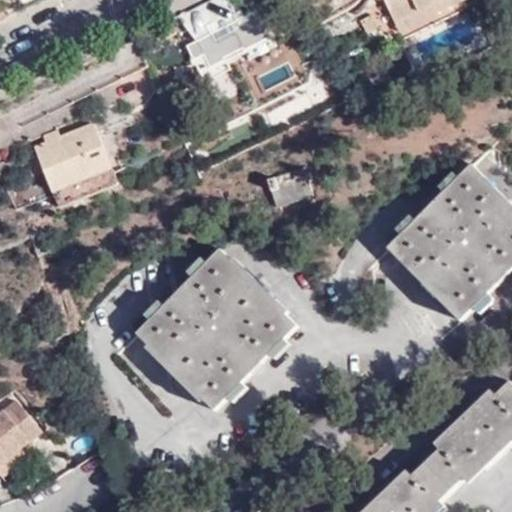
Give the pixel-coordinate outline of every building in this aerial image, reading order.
[(214,0),(178,13),(200,73),(268,48),(251,0),(214,0)] [(311,0),(318,10),(322,7),(316,0),(311,0)] [(387,0),(398,22),(435,4),(439,11),(462,0),(387,0)] [(435,4),(398,22),(403,33),(440,15),(439,11),(435,4)] [(373,14),(361,21),(369,32),(380,25),(373,14)] [(55,143),(43,148),(68,208),(128,183),(101,122),(71,135),(67,125),(50,133),(55,143)] [(313,167),(278,179),(288,205),(323,193),(313,167)] [(438,215),(396,254),(466,327),(511,283),(511,204),(482,173),(438,215)] [(150,333),(229,409),(310,325),(231,249),(185,296),(150,333)] [(387,509),(383,511),(437,511),(485,466),(491,472),(511,451),(511,447),(509,444),(511,441),(511,391),(510,390),(473,425),(387,509)] [(40,431),(15,400),(0,412),(0,464),(20,448),(14,441),(22,434),(28,441),(40,431)] [(22,434),(14,441),(20,448),(28,441),(22,434)] [(20,448),(0,464),(0,476),(0,477),(26,456),(20,448)]
